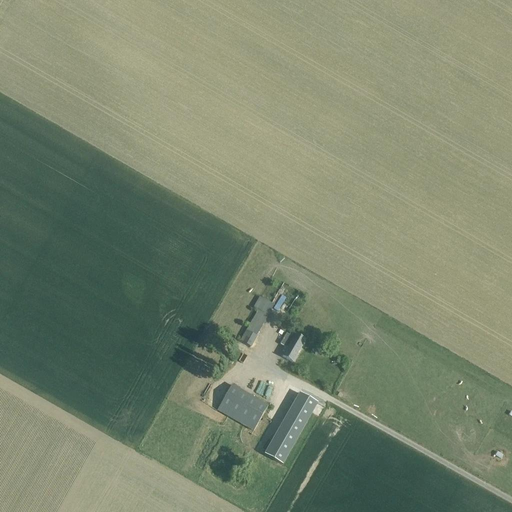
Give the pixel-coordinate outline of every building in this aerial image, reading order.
[(250,348),(274,306),(259,298),(253,309),(257,312),(246,331),(240,342),(250,348)] [(281,357),(293,364),(306,341),(296,335),(294,339),(286,334),(280,345),(288,349),(283,356),(282,356),(281,357)] [(217,411),(254,432),(268,407),(232,386),(217,411)] [(298,438),(317,405),(300,395),(281,428),(265,456),(282,465),(298,438)] [(467,428),(464,433),(471,437),(474,432),(467,428)]
